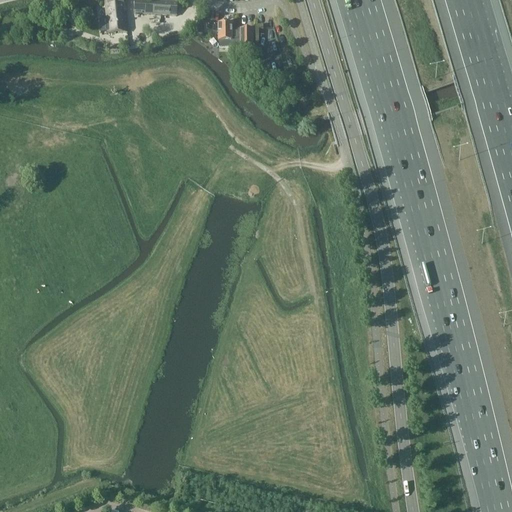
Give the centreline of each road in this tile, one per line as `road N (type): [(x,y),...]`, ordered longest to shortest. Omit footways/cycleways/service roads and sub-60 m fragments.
road 1 (motorway): [(362,0),(498,511)]
road 2 (tertiary): [(414,511),(380,233),(312,0)]
road 3 (motorway): [(511,173),(462,0)]
